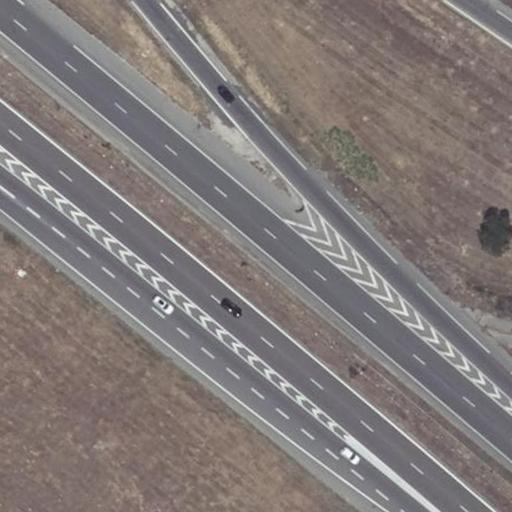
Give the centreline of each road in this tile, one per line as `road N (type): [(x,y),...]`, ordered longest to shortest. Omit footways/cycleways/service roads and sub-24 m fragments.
road 1 (motorway): [(511,439),(0,11)]
road 2 (motorway): [(0,124),(460,511)]
road 3 (motorway): [(511,384),(322,207),(144,0)]
road 4 (motorway): [(0,175),(303,423)]
road 5 (motorway): [(0,198),(303,423)]
road 6 (motorway): [(303,423),(420,511)]
